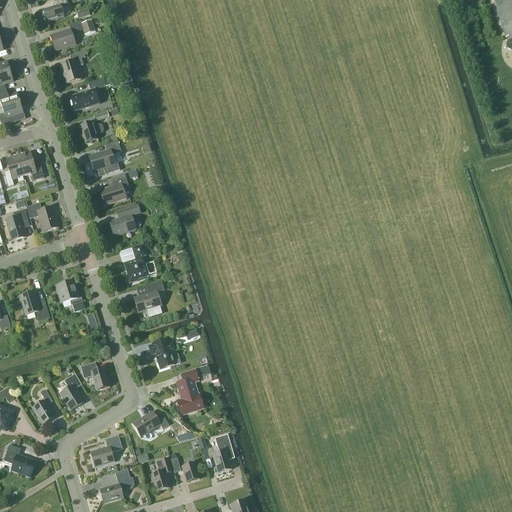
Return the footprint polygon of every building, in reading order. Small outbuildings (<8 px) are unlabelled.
[(68,8),(65,0),(59,0),(54,2),(56,7),(42,11),(46,23),(64,17),(61,10),(68,8)] [(511,0),(493,0),(505,39),(507,38),(511,52),(511,0)] [(78,20),(90,17),(88,11),(76,14),(78,20)] [(95,33),(92,21),(80,24),(83,36),(95,33)] [(75,45),(70,31),(51,37),(55,52),(75,45)] [(85,58),(83,52),(69,57),(71,63),(60,66),(63,76),(63,75),(67,85),(82,80),(78,68),(83,66),(81,60),(85,58)] [(0,64),(0,75),(10,73),(7,63),(0,64)] [(0,75),(0,93),(3,92),(2,86),(13,83),(10,73),(0,75)] [(105,88),(103,80),(88,84),(90,92),(70,98),(74,113),(99,105),(95,91),(105,88)] [(5,98),(3,92),(0,93),(0,103),(2,110),(20,104),(17,94),(5,98)] [(23,114),(20,104),(2,110),(3,114),(0,114),(0,122),(2,127),(13,124),(12,118),(23,114)] [(109,118),(107,112),(93,116),(95,122),(109,118)] [(94,128),(92,123),(79,127),(84,144),(86,144),(86,145),(87,145),(91,144),(92,143),(91,142),(98,140),(97,136),(102,135),(103,132),(102,127),(100,126),(94,128)] [(121,153),(118,142),(105,146),(107,153),(89,158),(93,172),(97,171),(99,177),(105,175),(105,176),(120,171),(117,164),(115,165),(112,156),(121,153)] [(30,154),(18,158),(24,177),(31,175),(33,182),(44,179),(40,166),(34,167),(30,154)] [(24,177),(18,158),(6,161),(10,174),(5,176),(8,188),(14,186),(12,180),(24,177)] [(128,187),(125,175),(111,180),(114,187),(100,192),(104,207),(126,200),(122,189),(128,187)] [(55,189),(53,183),(45,185),(47,191),(55,189)] [(0,196),(0,199),(2,206),(19,201),(16,192),(0,196)] [(17,204),(18,210),(25,208),(24,202),(17,204)] [(42,211),(40,204),(26,208),(30,220),(39,217),(43,233),(58,229),(55,216),(56,216),(53,208),(42,211)] [(157,213),(163,211),(161,205),(155,207),(157,213)] [(137,207),(121,212),(117,213),(119,220),(110,223),(114,237),(135,231),(131,217),(139,214),(137,207)] [(28,224),(25,211),(13,214),(14,219),(6,221),(12,242),(25,238),(22,225),(28,224)] [(145,257),(142,246),(132,249),(135,261),(124,264),(128,276),(126,276),(129,284),(137,282),(137,280),(148,277),(142,257),(145,257)] [(79,299),(74,281),(55,287),(57,296),(59,295),(61,304),(71,302),(74,314),(85,311),(83,303),(81,298),(79,299)] [(133,299),(138,314),(139,314),(141,320),(148,318),(146,312),(161,307),(157,293),(164,291),(162,282),(146,287),(149,295),(133,299)] [(36,297),(35,293),(20,297),(26,316),(33,314),(35,314),(38,323),(50,319),(46,308),(40,310),(36,297)] [(92,331),(98,329),(94,314),(88,316),(92,331)] [(0,318),(0,317),(0,327),(1,331),(10,328),(7,316),(0,318)] [(52,345),(58,343),(56,336),(50,338),(52,345)] [(168,344),(167,341),(152,345),(152,346),(149,347),(151,356),(155,355),(160,370),(175,365),(171,354),(175,352),(172,343),(168,344)] [(97,371),(95,364),(81,369),(84,380),(92,377),(97,392),(109,388),(103,369),(97,371)] [(198,382),(195,372),(181,376),(183,382),(177,384),(182,401),(178,402),(182,416),(203,409),(199,396),(197,396),(193,383),(198,382)] [(81,386),(75,375),(64,382),(68,389),(60,394),(71,411),(84,404),(75,390),(81,386)] [(14,400),(8,389),(0,394),(0,429),(6,432),(13,412),(0,407),(0,403),(1,401),(5,398),(8,404),(14,400)] [(53,403),(46,391),(40,394),(45,401),(32,409),(42,426),(55,418),(48,406),(53,403)] [(155,418),(152,413),(133,425),(140,438),(160,426),(162,430),(169,426),(161,414),(155,418)] [(232,450),(227,436),(214,439),(219,453),(213,455),(218,474),(231,471),(226,451),(232,450)] [(198,438),(201,450),(207,449),(203,437),(198,438)] [(122,450),(118,438),(105,442),(107,450),(91,455),(95,469),(102,467),(102,466),(114,462),(111,454),(122,450)] [(21,450),(9,446),(3,462),(13,466),(11,471),(31,478),(36,463),(18,457),(21,450)] [(171,473),(167,459),(156,463),(159,473),(151,475),(157,493),(169,489),(165,475),(171,473)] [(181,472),(177,459),(171,461),(174,474),(181,472)] [(199,480),(194,464),(182,468),(187,484),(199,480)] [(99,491),(104,505),(123,499),(121,493),(126,491),(124,486),(131,484),(130,480),(127,470),(115,474),(118,485),(99,491)] [(247,511),(245,501),(231,506),(232,511),(247,511)]
